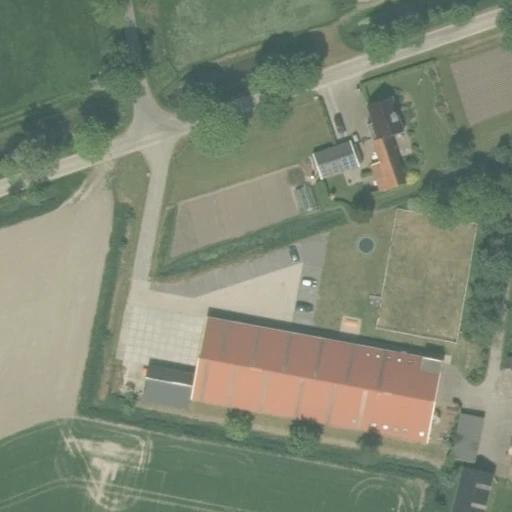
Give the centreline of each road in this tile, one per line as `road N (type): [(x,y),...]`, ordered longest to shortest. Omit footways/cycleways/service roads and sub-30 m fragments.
road 1 (tertiary): [(0,189),(511,14)]
road 2 (unknown): [(152,137),(134,278),(139,301),(155,313),(172,312),(306,269)]
